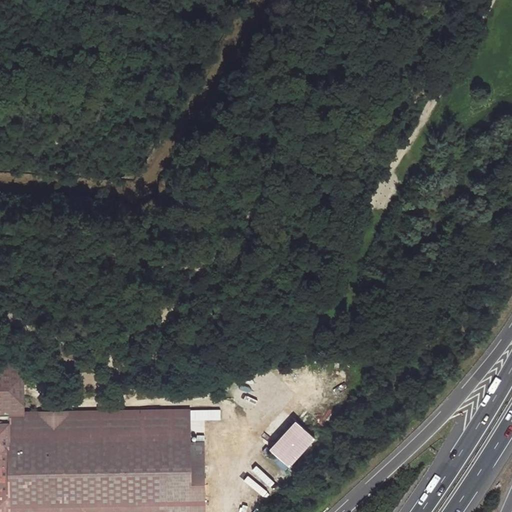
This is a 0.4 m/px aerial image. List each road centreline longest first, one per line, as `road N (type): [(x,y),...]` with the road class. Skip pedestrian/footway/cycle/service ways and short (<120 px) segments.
road 1 (motorway): [(511,335),(441,420),(343,511)]
road 2 (motorway): [(511,368),(421,511)]
